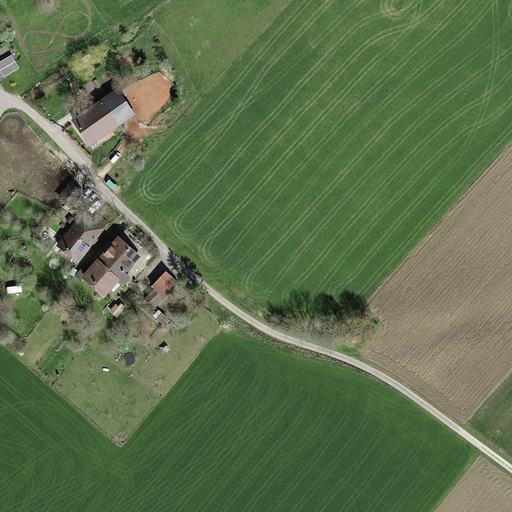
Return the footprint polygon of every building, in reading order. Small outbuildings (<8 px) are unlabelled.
[(19,68),(11,55),(0,61),(0,67),(5,76),(19,68)] [(132,114),(117,92),(74,122),(89,144),(132,114)] [(71,184),(60,198),(70,206),(81,192),(71,184)] [(92,221),(84,214),(59,246),(77,260),(107,223),(97,215),(92,221)] [(145,264),(153,256),(148,251),(149,250),(126,229),(104,255),(123,272),(130,265),(133,268),(140,260),(145,264)] [(122,285),(129,277),(123,272),(104,255),(84,277),(104,294),(117,280),(122,285)] [(177,282),(166,272),(152,287),(163,297),(177,282)] [(120,318),(130,307),(123,301),(113,313),(120,318)]
